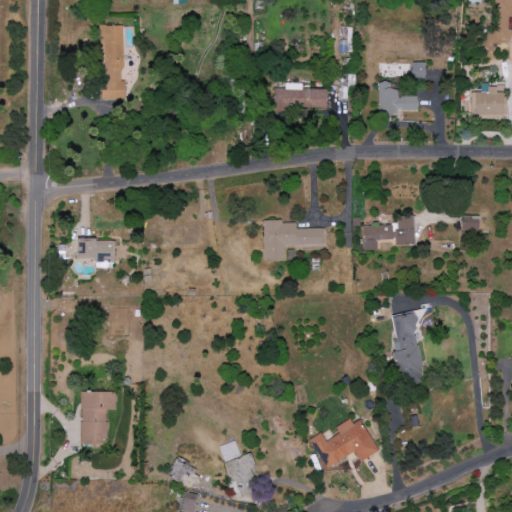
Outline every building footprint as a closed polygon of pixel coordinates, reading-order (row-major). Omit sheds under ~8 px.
[(122,26),(101,26),(103,100),(126,100),(125,81),(123,82),(122,26)] [(424,63),(411,62),(411,81),(424,81),(424,63)] [(379,114),(399,114),(399,112),(417,111),(417,97),(397,97),(397,89),(391,90),(391,82),(378,82),(379,114)] [(301,89),(301,84),(284,84),(284,89),(273,89),(273,112),(288,112),(288,108),(328,108),(328,90),(301,89)] [(496,93),(496,87),(488,87),(488,93),(470,93),(471,116),(504,115),(503,93),(496,93)] [(364,251),(377,250),(377,240),(396,240),(396,246),(415,246),(414,216),(397,216),(397,225),(363,226),(364,251)] [(462,217),(462,231),(480,231),(480,218),(462,217)] [(324,229),(296,229),(296,222),(263,222),(264,262),(285,262),(285,247),(325,246),(324,229)] [(115,241),(77,240),(77,262),(114,263),(115,241)] [(399,387),(423,384),(416,315),(392,317),(399,387)] [(116,393),(81,393),(80,445),(106,445),(106,410),(115,411),(116,393)] [(309,440),(325,469),(354,452),(360,462),(378,452),(360,420),(352,425),(349,419),(336,427),(339,434),(326,441),(321,433),(309,440)] [(251,468),(255,467),(252,456),(224,462),(230,487),(254,482),(251,468)] [(182,510),(191,511),(193,511),(197,495),(185,493),(182,510)]
